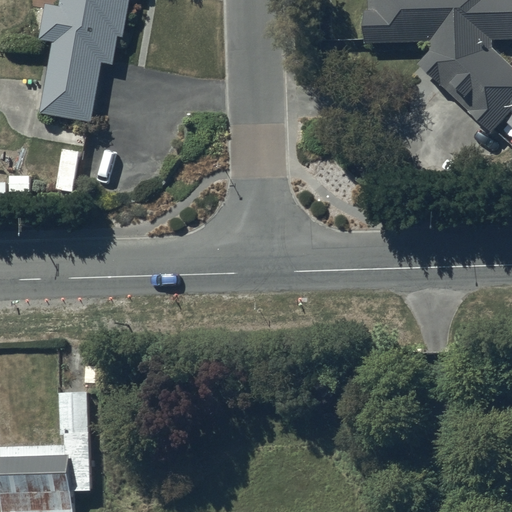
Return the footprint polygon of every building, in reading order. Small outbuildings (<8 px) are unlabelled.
[(74,0),(73,10),(58,8),(53,43),(62,45),(51,118),(105,126),(115,60),(127,62),(130,36),(137,37),(142,0),(74,0)] [(511,72),(491,53),(502,42),(511,42),(511,0),(375,0),(376,17),(374,17),(374,47),(435,47),(440,52),(424,69),(450,94),(455,88),(472,104),(467,109),(496,137),(509,123),(511,125),(511,72)] [(511,163),(496,164),(497,188),(511,187),(511,163)] [(16,184),(0,183),(0,199),(18,200),(18,196),(39,196),(39,177),(16,177),(16,184)] [(99,436),(97,395),(67,396),(68,440),(77,439),(77,449),(0,451),(0,489),(9,489),(10,511),(83,511),(83,496),(102,495),(100,436),(99,436)]
